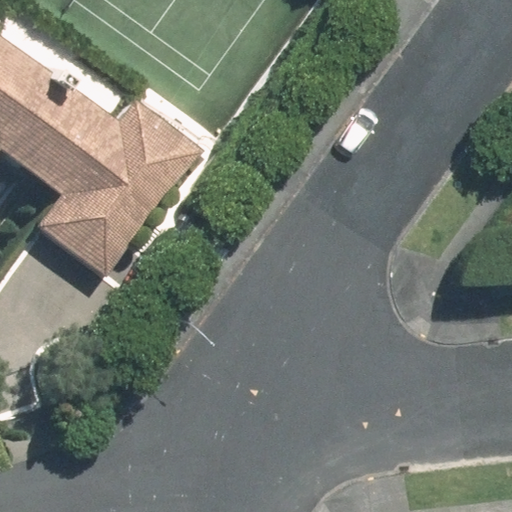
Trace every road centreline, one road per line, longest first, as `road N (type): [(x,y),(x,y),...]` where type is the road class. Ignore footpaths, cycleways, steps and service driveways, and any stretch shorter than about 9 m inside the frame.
road 1 (residential): [(250,418),(272,332),(511,2)]
road 2 (residential): [(1,511),(122,483),(250,418)]
road 3 (residential): [(250,418),(511,389)]
